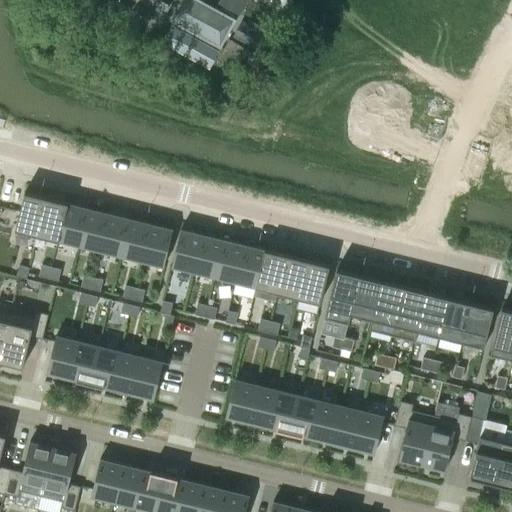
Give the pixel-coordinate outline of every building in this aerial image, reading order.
[(102,2),(100,0),(91,11),(130,45),(139,34),(123,20),(102,2)] [(116,0),(103,0),(102,2),(123,20),(130,12),(116,0)] [(196,0),(180,0),(171,18),(218,45),(232,20),(196,0)] [(219,0),(218,3),(240,15),(248,0),(219,0)] [(161,1),(155,11),(164,16),(169,6),(161,1)] [(241,21),(233,36),(252,47),(261,32),(241,21)] [(210,70),(220,52),(172,26),(162,44),(210,70)] [(228,39),(222,50),(242,60),(247,50),(228,39)] [(236,71),(242,60),(222,50),(217,60),(236,71)] [(37,235),(46,197),(41,196),(24,192),(15,229),(37,235)] [(58,240),(67,202),(62,201),(46,197),(37,235),(58,240)] [(58,240),(79,245),(88,208),(83,207),(67,202),(58,240)] [(88,208),(79,245),(100,250),(109,213),(104,212),(88,208)] [(109,213),(100,250),(121,255),(130,218),(125,217),(109,213)] [(146,222),(130,218),(121,255),(142,261),(151,223),(146,222)] [(173,229),(151,223),(142,261),(163,266),(173,229)] [(193,271),(203,234),(200,233),(181,228),(176,247),(171,266),(193,271)] [(203,234),(193,271),(214,276),(224,239),(203,234)] [(235,282),(245,244),(224,239),(214,276),(235,282)] [(236,282),(233,293),(253,298),(256,287),(266,249),(245,244),(235,282),(236,282)] [(266,249),(256,287),(277,292),(287,254),(266,249)] [(298,297),(308,260),(304,259),(287,254),(277,292),(298,297)] [(308,260),(298,297),(320,302),(329,265),(327,265),(308,260)] [(39,276),(48,278),(51,267),(41,264),(39,276)] [(16,277),(26,279),(29,267),(19,265),(16,277)] [(61,269),(51,267),(48,278),(58,281),(61,269)] [(359,275),(336,269),(324,319),(348,325),(351,315),(350,315),(359,275)] [(90,289),(93,277),(84,275),(81,286),(90,289)] [(382,280),(359,275),(350,315),(351,315),(371,320),(372,320),(382,280)] [(93,277),(90,289),(100,291),(103,279),(93,277)] [(404,286),(382,280),(372,320),(371,320),(368,330),(391,335),(404,286)] [(123,297),(132,299),(135,287),(125,285),(123,297)] [(404,286),(391,335),(415,341),(417,331),(416,331),(426,291),(404,286)] [(145,290),(135,287),(132,299),(142,301),(145,290)] [(81,290),(78,303),(87,305),(90,292),(81,290)] [(417,331),(415,341),(436,346),(438,337),(448,296),(426,291),(416,331),(417,331)] [(90,292),(87,305),(95,307),(98,294),(90,292)] [(440,337),(438,347),(459,352),(461,342),(460,342),(470,302),(448,296),(438,337),(440,337)] [(166,313),(170,314),(172,303),(163,300),(160,312),(166,313)] [(493,308),(470,302),(460,342),(461,342),(483,348),(493,308)] [(123,303),(120,313),(129,315),(131,305),(123,303)] [(195,314),(204,317),(207,305),(197,303),(195,314)] [(131,305),(129,315),(137,317),(139,307),(131,305)] [(217,308),(207,305),(204,317),(214,319),(217,308)] [(511,310),(501,308),(489,356),(511,361),(511,355),(511,310)] [(225,322),(235,324),(238,313),(228,310),(225,322)] [(50,314),(37,311),(33,326),(11,321),(1,361),(24,367),(32,336),(44,339),(50,314)] [(166,314),(163,324),(171,326),(174,316),(166,314)] [(0,318),(0,360),(1,361),(11,321),(0,318)] [(267,332),(270,321),(260,318),(258,330),(267,332)] [(270,321),(267,332),(277,335),(280,323),(270,321)] [(56,335),(47,373),(69,378),(78,340),(56,335)] [(299,346),(309,349),(312,337),(302,335),(299,346)] [(334,335),(332,347),(341,349),(344,337),(334,335)] [(260,336),(257,347),(265,349),(268,338),(260,336)] [(354,340),(344,337),(341,349),(351,351),(354,340)] [(268,338),(265,349),(274,351),(276,340),(268,338)] [(78,340),(69,378),(90,383),(99,345),(78,340)] [(99,345),(90,383),(111,388),(120,350),(99,345)] [(301,347),(298,357),(307,359),(310,349),(301,347)] [(120,350),(111,388),(132,393),(141,355),(120,350)] [(384,367),(387,355),(377,353),(374,365),(381,366),(384,367)] [(141,355),(132,393),(154,399),(163,361),(141,355)] [(396,358),(387,355),(384,367),(393,369),(396,358)] [(423,357),(420,369),(430,371),(433,359),(423,357)] [(321,358),(319,368),(327,370),(329,360),(321,358)] [(442,362),(433,359),(430,371),(439,373),(442,362)] [(329,360),(327,370),(335,372),(338,362),(329,360)] [(455,365),(452,376),(461,379),(464,367),(455,365)] [(363,368),(361,378),(369,380),(371,370),(363,368)] [(371,370),(369,380),(377,382),(379,372),(371,370)] [(495,387),(504,389),(507,378),(498,375),(495,387)] [(235,379),(225,417),(247,422),(257,384),(235,379)] [(257,384),(247,422),(268,427),(278,389),(257,384)] [(278,389),(268,427),(289,432),(299,394),(278,389)] [(299,394),(289,432),(310,437),(320,399),(299,394)] [(320,399),(310,437),(331,443),(341,405),(320,399)] [(400,400),(394,425),(406,428),(398,459),(422,465),(431,424),(409,419),(412,403),(400,400)] [(341,405),(331,443),(352,448),(362,410),(341,405)] [(362,410),(352,448),(374,453),(384,415),(362,410)] [(431,424),(422,465),(445,470),(453,437),(466,440),(472,416),(458,413),(454,430),(431,424)] [(472,416),(466,440),(477,443),(469,477),(492,482),(502,442),(505,429),(506,427),(483,421),(484,419),(472,416)] [(0,433),(0,492),(4,493),(10,469),(0,466),(0,458),(6,435),(0,433)] [(10,469),(4,493),(18,497),(20,491),(41,496),(53,446),(30,441),(22,472),(10,469)] [(511,443),(502,442),(492,482),(511,487),(511,443)] [(53,446),(41,496),(62,501),(60,507),(74,511),(81,486),(68,483),(76,452),(53,446)] [(100,458),(91,496),(113,501),(122,463),(100,458)] [(122,463),(113,501),(134,506),(143,468),(122,463)] [(143,468),(134,506),(155,511),(164,474),(143,468)] [(164,474),(155,511),(157,511),(176,511),(185,479),(164,474)] [(185,479),(176,511),(199,511),(206,484),(185,479)] [(206,484),(199,511),(221,511),(227,489),(206,484)] [(227,489),(221,511),(244,511),(249,494),(227,489)] [(273,500),(270,511),(293,511),(295,506),(273,500)]
